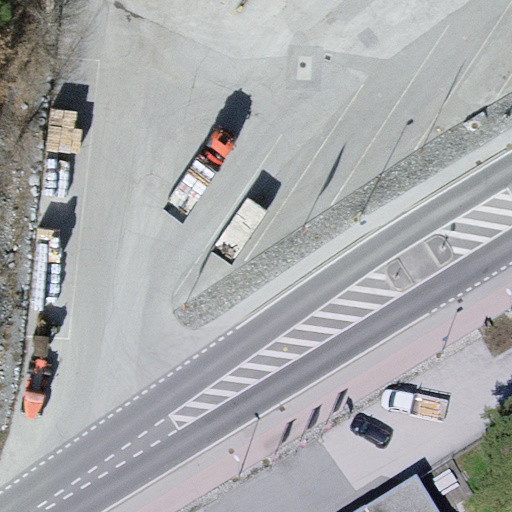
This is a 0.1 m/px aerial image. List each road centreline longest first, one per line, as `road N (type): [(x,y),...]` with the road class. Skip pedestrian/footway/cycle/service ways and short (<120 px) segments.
road 1 (unknown): [(88,479),(120,293),(206,162),(285,83),(411,0)]
road 2 (primary): [(37,511),(511,214)]
